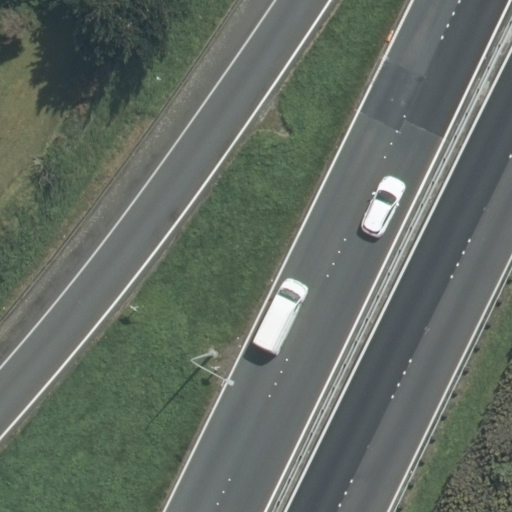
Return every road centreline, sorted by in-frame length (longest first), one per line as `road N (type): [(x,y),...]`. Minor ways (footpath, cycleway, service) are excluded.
road 1 (motorway): [(213,511),(457,0)]
road 2 (motorway): [(0,391),(78,306),(292,0)]
road 3 (motorway): [(511,146),(335,511)]
